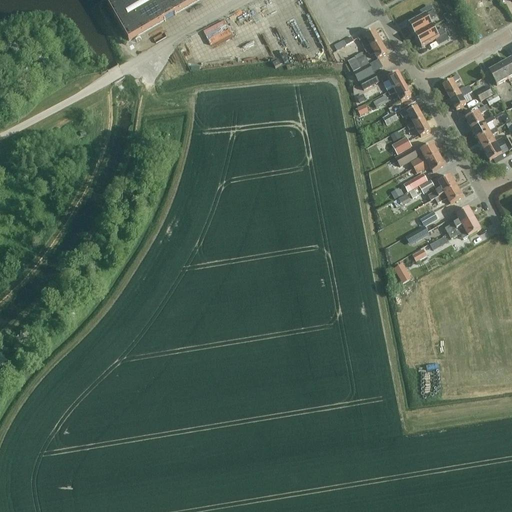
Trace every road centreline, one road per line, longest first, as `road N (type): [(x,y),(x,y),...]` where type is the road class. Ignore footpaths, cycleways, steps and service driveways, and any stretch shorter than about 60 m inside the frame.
road 1 (unclassified): [(0,134),(239,0)]
road 2 (residential): [(479,190),(418,82)]
